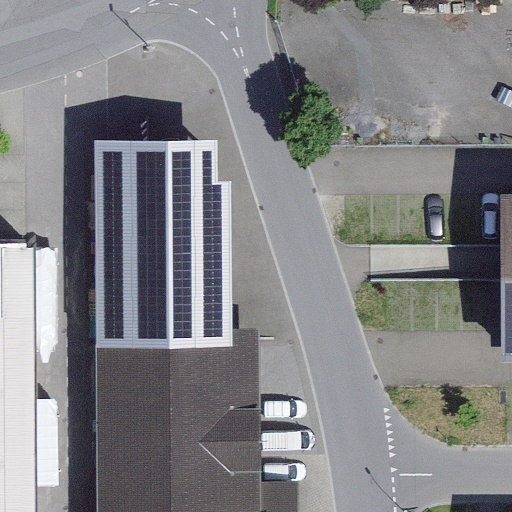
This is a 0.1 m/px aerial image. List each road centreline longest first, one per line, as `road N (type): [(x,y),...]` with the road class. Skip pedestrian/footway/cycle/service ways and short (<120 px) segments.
road 1 (residential): [(213,0),(245,68),(370,475)]
road 2 (residential): [(0,55),(182,0)]
road 3 (residential): [(370,475),(511,474)]
